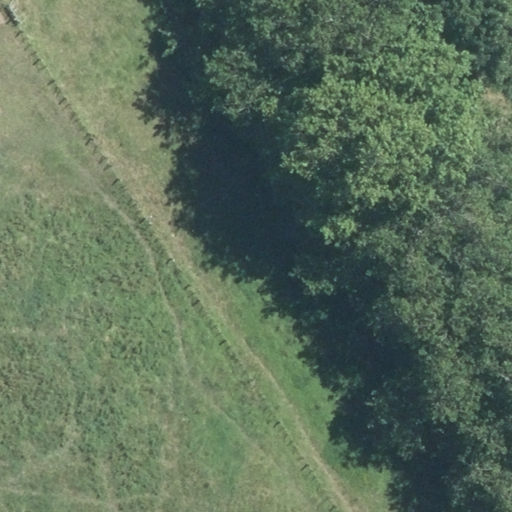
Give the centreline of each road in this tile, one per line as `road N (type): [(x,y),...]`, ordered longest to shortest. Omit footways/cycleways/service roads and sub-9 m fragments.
road 1 (unknown): [(12,511),(462,215)]
road 2 (unknown): [(322,0),(511,286)]
